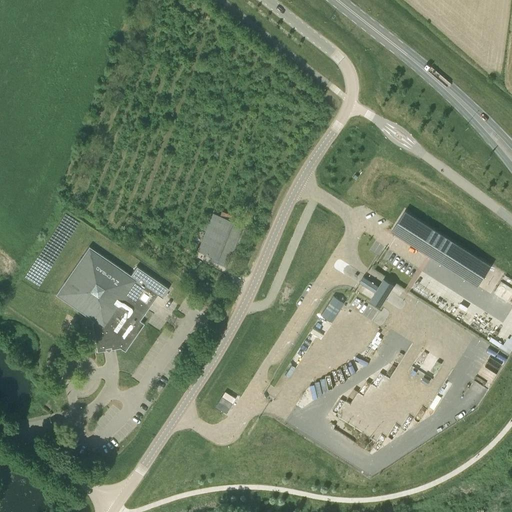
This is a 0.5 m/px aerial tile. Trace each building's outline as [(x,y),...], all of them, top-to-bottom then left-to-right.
[(491,265),(405,210),(391,231),(393,232),(478,286),(491,265)] [(228,263),(236,240),(243,224),(212,212),(197,251),(216,259),(228,263)] [(136,266),(130,275),(89,246),(55,294),(93,321),(92,323),(97,352),(106,350),(105,348),(108,347),(110,347),(111,349),(119,347),(125,351),(144,323),(139,320),(157,294),(162,298),(168,288),(136,266)] [(377,293),(380,287),(365,277),(363,276),(359,282),(361,283),(377,293)] [(495,294),(511,299),(511,286),(499,282),(495,294)] [(330,321),(343,302),(333,295),(320,315),(330,321)] [(427,385),(430,380),(424,376),(421,381),(427,385)] [(305,386),(310,399),(332,391),(327,378),(305,386)] [(224,391),(215,406),(226,413),(235,398),(224,391)]
